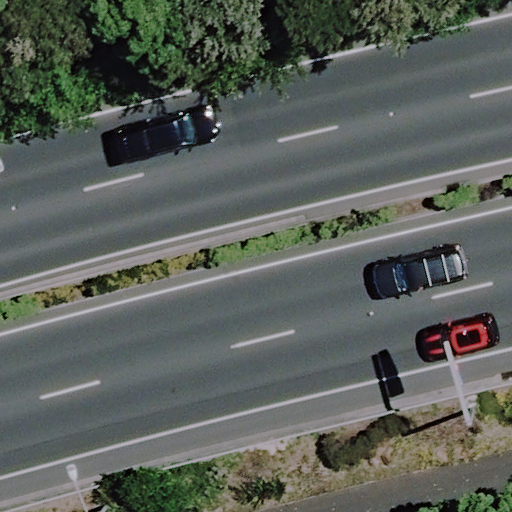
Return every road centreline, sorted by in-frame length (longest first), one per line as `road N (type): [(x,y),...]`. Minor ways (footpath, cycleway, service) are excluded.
road 1 (primary): [(0,240),(511,106)]
road 2 (primary): [(511,280),(277,332),(0,407)]
